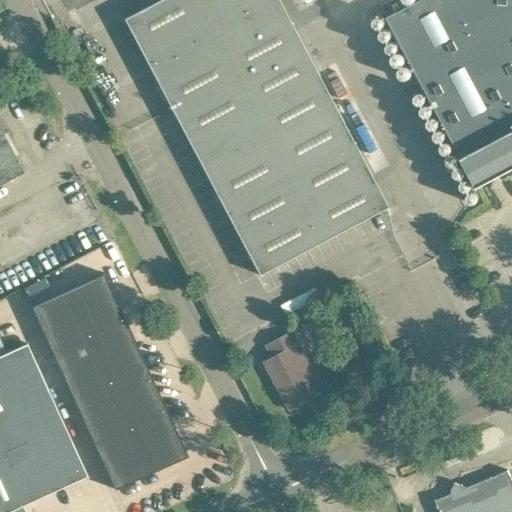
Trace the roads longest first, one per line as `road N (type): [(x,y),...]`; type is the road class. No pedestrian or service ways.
road 1 (unclassified): [(272,491),(19,0)]
road 2 (unclassified): [(272,491),(511,387)]
